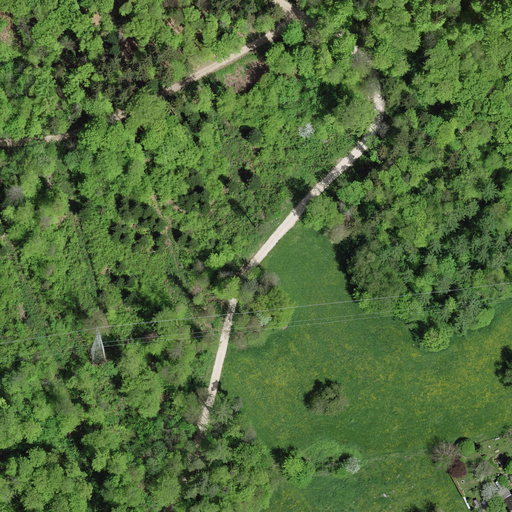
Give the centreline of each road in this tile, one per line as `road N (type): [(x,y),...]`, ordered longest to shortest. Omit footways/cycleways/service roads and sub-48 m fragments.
road 1 (track): [(166,511),(193,459),(230,303),(256,257),(373,128),(378,94),(370,68),(328,30),(292,20),(273,0)]
road 2 (track): [(292,20),(93,126),(0,142)]
